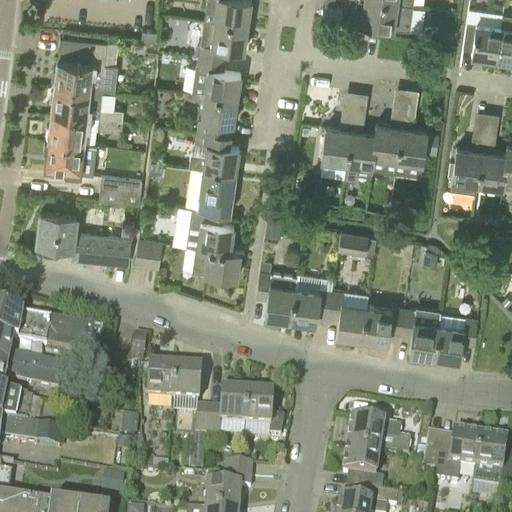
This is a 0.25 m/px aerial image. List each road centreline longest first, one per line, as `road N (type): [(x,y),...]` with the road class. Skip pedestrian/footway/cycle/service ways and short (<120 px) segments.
road 1 (residential): [(326,368),(84,285),(0,270)]
road 2 (residential): [(511,90),(299,57)]
road 3 (residential): [(511,395),(326,368)]
road 4 (residential): [(299,511),(326,368)]
